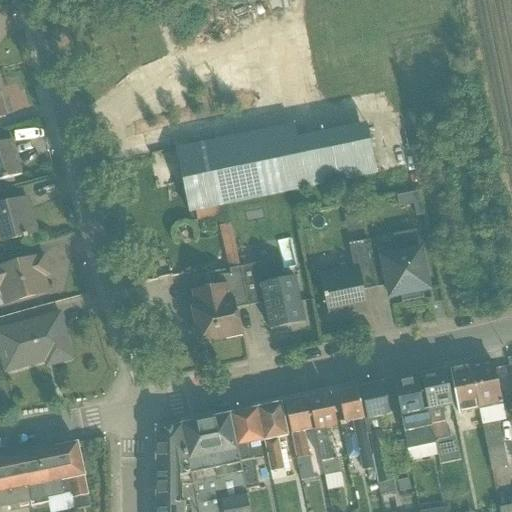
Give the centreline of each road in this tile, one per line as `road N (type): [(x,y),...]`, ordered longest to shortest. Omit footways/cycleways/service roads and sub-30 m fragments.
road 1 (unknown): [(450,342),(404,141),(389,117),(309,115),(274,66),(241,60),(57,118)]
road 2 (residential): [(25,0),(129,377),(131,409)]
road 3 (residential): [(131,409),(511,329)]
road 4 (residential): [(0,439),(131,409)]
